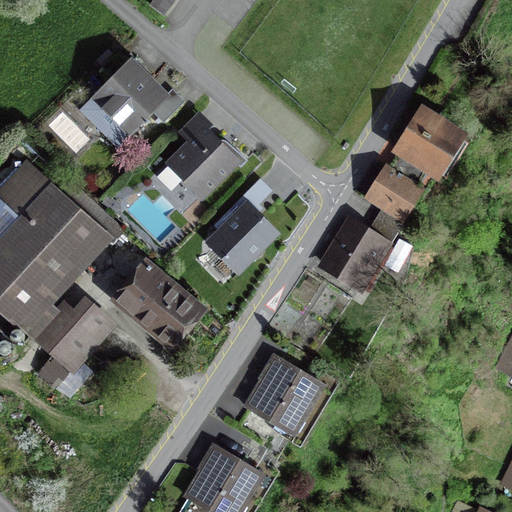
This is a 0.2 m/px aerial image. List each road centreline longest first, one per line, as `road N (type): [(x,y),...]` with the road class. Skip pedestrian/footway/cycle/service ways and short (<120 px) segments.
road 1 (residential): [(338,197),(126,511)]
road 2 (residential): [(338,197),(111,0)]
road 3 (residential): [(458,0),(338,197)]
